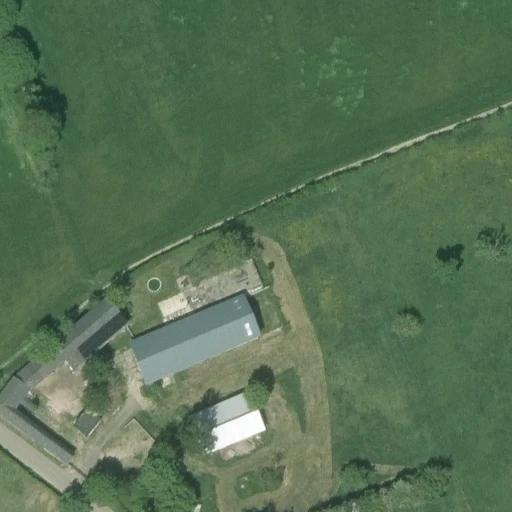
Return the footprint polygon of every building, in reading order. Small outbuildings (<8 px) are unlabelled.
[(260,345),(242,301),(131,345),(148,390),(260,345)] [(50,349),(30,366),(46,381),(65,365),(73,374),(92,358),(69,332),(50,349)] [(34,385),(18,371),(0,392),(0,402),(11,412),(34,385)] [(188,419),(205,458),(264,433),(248,394),(188,419)] [(75,424),(90,435),(100,421),(86,410),(75,424)]
